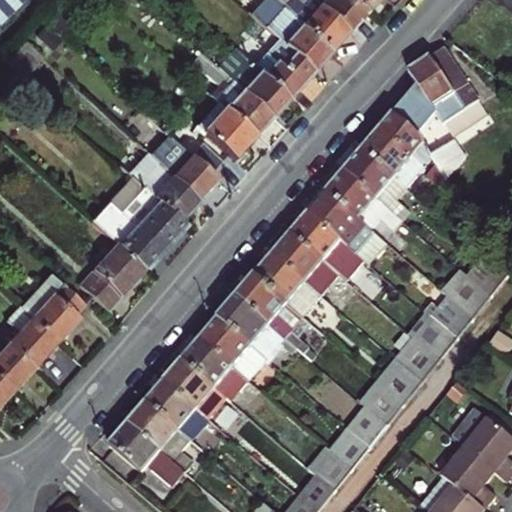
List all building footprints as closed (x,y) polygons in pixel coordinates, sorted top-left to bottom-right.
[(316,75),(334,55),(272,0),(262,0),(250,15),(281,43),(316,75)] [(272,0),(334,55),(352,34),(313,0),(272,0)] [(313,0),(352,34),(367,17),(348,0),(313,0)] [(348,0),(367,17),(382,0),(348,0)] [(34,41),(51,55),(61,43),(45,29),(34,41)] [(293,102),(316,75),(281,43),(257,70),(293,102)] [(29,47),(10,69),(27,84),(47,63),(29,47)] [(385,122),(410,142),(429,120),(435,129),(469,106),(434,55),(401,77),(410,92),(385,122)] [(203,56),(194,67),(199,71),(208,61),(203,56)] [(259,140),(276,121),(231,81),(208,61),(199,71),(219,89),(212,98),(221,106),(227,112),(259,140)] [(231,81),(276,121),(293,102),(257,70),(249,63),(231,81)] [(27,84),(10,69),(0,80),(0,99),(7,106),(27,84)] [(205,137),(227,112),(221,106),(199,131),(205,137)] [(259,140),(227,112),(205,137),(237,165),(259,140)] [(410,142),(385,122),(353,159),(407,205),(432,176),(419,153),(414,145),(410,142)] [(213,181),(193,163),(181,151),(172,161),(162,152),(148,139),(138,149),(140,151),(199,207),(218,186),(213,181)] [(181,151),(171,142),(162,152),(172,161),(181,151)] [(429,156),(425,150),(419,153),(432,176),(438,185),(455,166),(453,164),(444,147),(429,156)] [(122,171),(132,181),(182,227),(199,207),(140,151),(122,171)] [(222,171),(202,153),(193,163),(213,181),(222,171)] [(407,205),(353,159),(336,179),(389,225),(407,205)] [(372,245),(389,225),(336,179),(319,200),(372,245)] [(182,227),(132,181),(107,207),(159,254),(161,256),(185,229),(182,227)] [(372,245),(319,200),(300,221),(353,266),(372,245)] [(91,225),(114,246),(142,273),(159,254),(107,207),(91,225)] [(353,266),(300,221),(282,242),(335,287),(353,266)] [(335,287),(282,242),(264,264),(316,309),(335,287)] [(78,285),(107,311),(142,273),(114,246),(78,285)] [(498,260),(487,273),(498,283),(510,270),(498,260)] [(498,283),(487,273),(472,261),(455,282),(483,305),(499,284),(498,283)] [(298,329),(316,309),(264,264),(246,285),(298,329)] [(52,272),(18,309),(32,322),(66,285),(52,272)] [(466,326),(483,305),(455,282),(439,303),(466,326)] [(61,347),(83,322),(77,317),(88,305),(66,285),(32,322),(61,347)] [(279,350),(298,329),(246,285),(228,306),(279,350)] [(449,348),(466,326),(439,303),(422,325),(449,348)] [(262,370),(279,350),(228,306),(211,326),(262,370)] [(61,347),(32,322),(18,309),(6,323),(20,336),(9,347),(37,373),(61,347)] [(432,369),(449,348),(422,325),(405,346),(432,369)] [(244,391),(262,370),(211,326),(192,348),(244,391)] [(511,358),(511,347),(497,340),(491,352),(510,362),(511,358)] [(414,393),(432,369),(405,346),(387,370),(414,393)] [(37,373),(9,347),(0,357),(0,382),(16,396),(37,373)] [(192,348),(174,369),(221,409),(225,412),(244,391),(192,348)] [(174,369),(156,390),(203,429),(221,409),(174,369)] [(398,413),(414,393),(387,370),(371,391),(398,413)] [(0,413),(16,396),(0,382),(0,413)] [(203,429),(156,390),(138,411),(185,451),(203,429)] [(380,436),(398,413),(371,391),(353,413),(380,436)] [(138,411),(120,432),(180,483),(198,462),(185,451),(138,411)] [(380,436),(353,413),(337,434),(364,456),(380,436)] [(511,462),(507,458),(511,453),(511,451),(511,442),(486,421),(461,452),(493,476),(505,486),(511,476),(511,462)] [(140,478),(165,500),(180,483),(120,432),(102,453),(136,483),(140,478)] [(364,456),(337,434),(320,455),(347,478),(364,456)] [(496,497),(484,487),(493,476),(461,452),(439,480),(479,511),(484,511),(493,501),(496,497)] [(329,500),(347,478),(320,455),(303,478),(329,500)] [(286,500),(299,511),(320,511),(329,500),(303,478),(286,500)] [(479,511),(439,480),(416,508),(421,511),(479,511)] [(276,511),(299,511),(286,500),(276,511)]
